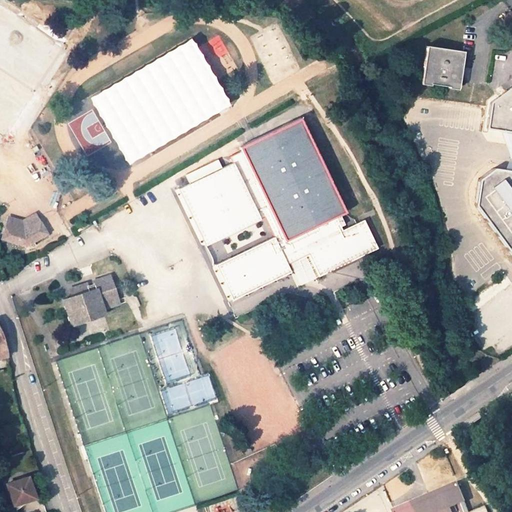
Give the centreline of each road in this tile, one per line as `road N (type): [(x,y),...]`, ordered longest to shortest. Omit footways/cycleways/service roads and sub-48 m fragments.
road 1 (unclassified): [(64,511),(0,305)]
road 2 (unclassified): [(307,511),(440,420)]
